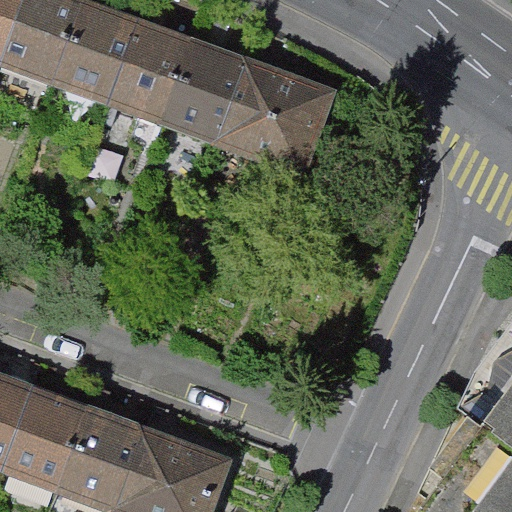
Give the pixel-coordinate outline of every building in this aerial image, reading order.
[(0,0),(0,71),(7,75),(34,0),(0,0)] [(58,93),(91,4),(81,0),(34,0),(7,75),(58,93)] [(58,93),(116,114),(149,25),(91,4),(58,93)] [(167,133),(200,43),(149,25),(116,114),(167,133)] [(167,133),(222,153),(255,64),(200,43),(167,133)] [(255,64),(222,153),(310,185),(343,96),(255,64)] [(511,387),(511,323),(473,376),(415,492),(428,503),(441,487),(426,476),(465,423),(479,433),(511,387)] [(0,478),(9,482),(42,395),(0,379),(0,478)] [(511,511),(511,387),(479,433),(465,423),(426,476),(441,487),(428,503),(422,511),(511,511)] [(63,501),(96,415),(42,395),(9,482),(63,501)] [(63,501),(91,511),(119,511),(148,434),(96,415),(63,501)] [(148,434),(119,511),(224,511),(241,468),(148,434)]
